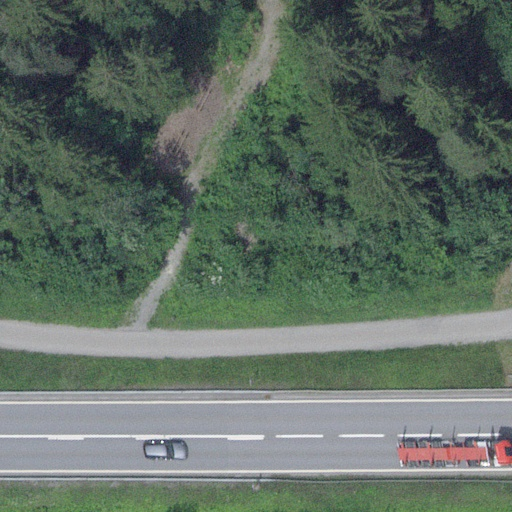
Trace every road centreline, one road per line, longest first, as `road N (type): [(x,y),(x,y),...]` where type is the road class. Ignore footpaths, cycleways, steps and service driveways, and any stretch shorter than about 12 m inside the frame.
road 1 (primary): [(511,435),(0,438)]
road 2 (track): [(135,344),(511,322)]
road 3 (track): [(0,336),(135,344)]
